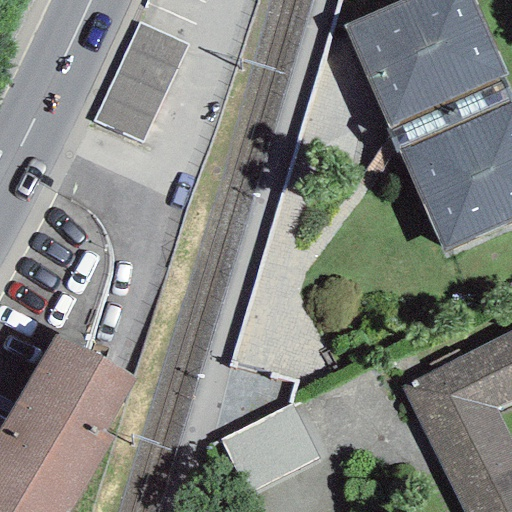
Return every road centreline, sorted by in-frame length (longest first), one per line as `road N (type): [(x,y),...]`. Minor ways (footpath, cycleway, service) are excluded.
road 1 (secondary): [(0,186),(91,0)]
road 2 (unknown): [(273,511),(401,420)]
